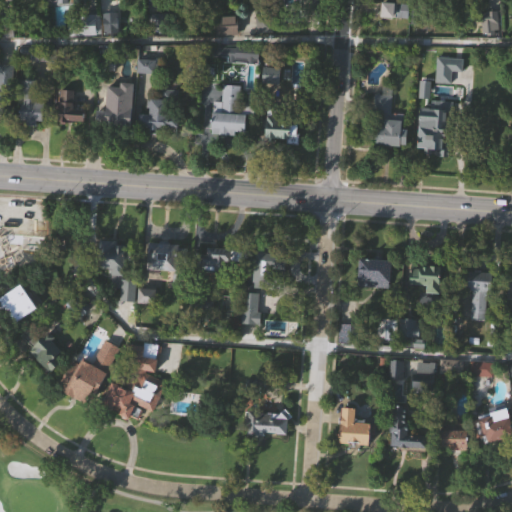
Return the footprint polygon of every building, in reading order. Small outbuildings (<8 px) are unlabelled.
[(6,0),(8,21),(32,19),(32,9),(41,9),(41,0),(6,0)] [(88,16),(87,7),(92,7),(91,0),(53,0),(54,8),(48,9),(49,29),(72,28),(71,17),(88,16)] [(141,0),(106,0),(108,25),(143,23),(141,0)] [(197,0),(199,21),(212,21),(212,10),(225,10),(224,0),(197,0)] [(317,0),(318,13),(302,14),(301,0),(317,0)] [(408,4),(408,19),(379,18),(380,3),(408,4)] [(435,8),(434,19),(422,18),(422,24),(410,23),(412,6),(435,8)] [(497,34),(481,34),(480,17),(485,16),(485,10),(497,9),(497,34)] [(272,31),(255,32),(254,11),(271,10),(272,31)] [(164,26),(164,32),(157,33),(157,26),(151,26),(151,13),(170,12),(171,26),(164,26)] [(308,29),(317,29),(316,12),(307,13),(308,29)] [(100,15),(101,34),(67,35),(67,25),(70,24),(69,17),(73,17),(74,24),(79,24),(78,16),(100,15)] [(234,15),(235,23),(236,23),(237,34),(219,34),(218,24),(221,24),(220,15),(234,15)] [(411,29),(384,28),(383,43),(410,44),(411,29)] [(483,38),(484,62),(501,62),(500,37),(483,38)] [(106,39),(106,60),(120,60),(120,38),(106,39)] [(156,61),(170,60),(169,39),(155,39),(156,61)] [(72,53),(72,62),(103,61),(103,40),(89,41),(90,52),(72,53)] [(258,41),(258,60),(275,59),(275,41),(258,41)] [(218,43),(219,62),(240,61),(240,42),(218,43)] [(30,45),(56,48),(55,61),(29,59),(30,53),(19,52),(20,46),(30,47),(30,45)] [(230,88),(260,89),(260,74),(218,73),(218,82),(230,83),(230,88)] [(36,79),(34,101),(41,101),(41,119),(34,119),(34,123),(24,123),(24,118),(18,118),(19,102),(22,102),(22,97),(17,97),(18,78),(36,79)] [(131,83),(129,125),(119,124),(119,127),(113,126),(114,124),(94,122),(94,109),(104,109),(105,84),(118,85),(118,80),(131,81),(131,83)] [(438,109),(454,109),(454,97),(465,97),(465,84),(438,83),(438,109)] [(392,84),(390,112),(403,113),(402,124),(400,124),(400,127),(405,128),(404,143),(391,144),(391,147),(384,147),(384,144),(375,143),(376,123),(374,123),(375,116),(373,115),(374,93),(381,93),(382,84),(392,84)] [(139,99),(158,100),(159,86),(140,85),(139,99)] [(307,88),(294,87),(293,111),(306,111),(307,88)] [(72,89),(71,103),(79,103),(79,107),(82,107),(81,119),(72,119),(71,121),(55,120),(59,88),(72,89)] [(240,89),(238,112),(244,112),(243,130),(233,130),(233,133),(210,132),(210,128),(209,128),(210,110),(220,111),(221,88),(240,89)] [(178,89),(177,102),(166,102),(166,114),(177,115),(176,128),(146,127),(146,126),(137,125),(137,112),(147,113),(148,97),(157,97),(157,89),(178,89)] [(0,140),(7,141),(7,135),(14,135),(15,92),(0,91),(0,140)] [(282,109),(283,94),(265,93),(265,109),(282,109)] [(40,106),(25,106),(24,145),(30,146),(29,151),(43,152),(44,128),(39,128),(40,106)] [(432,108),(421,107),(421,124),(432,124),(432,108)] [(136,109),(122,108),(121,113),(109,112),(108,137),(99,137),(99,152),(134,153),(136,109)] [(276,109),(276,116),(290,116),(290,124),(295,124),(294,136),(288,135),(288,140),(263,139),(264,115),(266,115),(266,108),(276,109)] [(214,160),(238,161),(238,157),(248,158),(249,139),(254,140),(254,133),(242,132),(243,112),(225,111),(224,128),(215,127),(214,160)] [(76,116),(62,115),(61,147),(87,148),(87,136),(76,135),(76,116)] [(152,125),(152,140),(142,140),(142,155),(178,155),(179,116),(165,116),(165,125),(152,125)] [(377,171),(409,172),(409,155),(405,155),(406,140),(394,139),(394,121),(379,121),(377,171)] [(446,122),(446,133),(444,133),(443,137),(449,137),(448,156),(439,156),(439,148),(431,148),(431,153),(423,153),(423,146),(417,146),(418,124),(428,124),(429,122),(446,122)] [(289,164),(289,170),(300,170),(301,147),(268,146),(268,164),(289,164)] [(123,244),(121,274),(110,274),(111,267),(96,266),(97,238),(113,239),(112,244),(123,244)] [(177,247),(184,247),(184,245),(188,246),(187,256),(177,255),(176,270),(159,269),(159,272),(148,272),(148,268),(145,268),(147,241),(177,243),(177,247)] [(240,250),(240,259),(229,259),(229,261),(224,260),(223,271),(204,271),(204,270),(199,269),(200,265),(197,265),(197,253),(206,254),(206,247),(240,250)] [(264,252),(286,251),(284,267),(272,266),(271,282),(268,282),(267,287),(253,287),(253,281),(251,281),(253,249),(264,250),(264,252)] [(390,259),(388,287),(358,285),(358,279),(357,279),(358,257),(390,259)] [(440,265),(439,283),(441,283),(441,291),(425,291),(426,284),(409,283),(410,271),(412,271),(412,266),(422,267),(422,265),(427,265),(427,268),(429,268),(429,264),(440,265)] [(152,268),(150,295),(182,297),(183,269),(152,268)] [(492,272),(490,300),(486,300),(485,318),(470,317),(471,289),(470,289),(470,291),(465,291),(465,289),(461,288),(462,270),(492,272)] [(209,281),(203,281),(202,292),(209,292),(209,296),(230,297),(230,286),(243,287),(244,275),(210,274),(209,281)] [(135,279),(133,301),(118,299),(120,277),(135,279)] [(256,309),(276,310),(277,278),(257,277),(256,309)] [(0,294),(17,283),(33,306),(12,321),(0,305),(0,294)] [(360,313),(393,314),(394,285),(361,284),(360,313)] [(429,319),(442,319),(443,292),(413,291),(413,310),(429,311),(429,319)] [(259,311),(259,324),(241,323),(242,292),(258,292),(257,311),(259,311)] [(213,300),(212,310),(204,309),(204,312),(199,312),(199,316),(187,316),(189,295),(207,296),(207,300),(213,300)] [(473,317),(473,345),(489,346),(491,298),(467,297),(467,316),(473,317)] [(123,327),(138,327),(139,306),(124,305),(123,327)] [(40,336),(26,310),(0,323),(0,331),(2,336),(9,333),(17,348),(40,336)] [(158,329),(158,315),(141,314),(140,329),(158,329)] [(262,319),(245,318),(244,350),(261,350),(262,319)] [(197,337),(216,336),(215,322),(196,323),(197,337)] [(363,324),(362,343),(337,342),(338,323),(363,324)] [(26,329),(37,339),(46,330),(52,336),(49,340),(59,350),(54,355),(59,360),(48,371),(35,358),(33,361),(29,357),(31,354),(27,349),(30,346),(20,335),(26,329)] [(419,332),(418,348),(398,346),(400,329),(420,331),(419,332)] [(114,358),(96,351),(103,332),(121,340),(114,358)] [(151,360),(149,370),(136,368),(139,349),(134,348),(135,336),(154,339),(151,360)] [(403,373),(426,374),(427,365),(421,365),(422,345),(405,344),(403,373)] [(397,369),(397,346),(383,345),(383,368),(397,369)] [(85,360),(80,369),(91,371),(101,377),(89,400),(78,394),(80,391),(75,388),(72,393),(61,387),(66,377),(60,374),(67,362),(69,364),(74,354),(85,360)] [(66,375),(49,359),(31,378),(53,399),(64,387),(59,383),(66,375)] [(493,370),(493,376),(469,375),(470,361),(494,362),(493,370)] [(98,421),(121,377),(106,369),(95,389),(86,384),(81,392),(79,391),(65,417),(88,428),(93,418),(98,421)] [(115,408),(106,425),(105,432),(115,437),(122,440),(125,442),(141,444),(146,435),(155,436),(169,409),(158,397),(160,386),(150,381),(147,373),(141,372),(141,375),(140,376),(136,401),(147,403),(146,413),(139,412),(132,409),(129,415),(115,408)] [(433,374),(433,393),(416,392),(417,388),(411,388),(411,374),(433,374)] [(263,392),(251,392),(250,401),(242,400),(243,379),(263,380),(263,392)] [(140,409),(136,418),(129,414),(127,418),(117,414),(118,412),(99,406),(110,381),(133,391),(128,402),(140,409)] [(405,406),(406,386),(390,386),(390,405),(405,406)] [(437,416),(438,389),(418,388),(417,415),(437,416)] [(476,402),(496,403),(496,389),(476,388),(476,402)] [(406,403),(405,421),(407,421),(407,434),(426,435),(425,447),(390,445),(392,402),(406,403)] [(354,409),(354,416),(364,417),(364,422),(376,423),(375,434),(368,434),(367,444),(359,443),(359,449),(348,448),(348,443),(337,442),(339,416),(340,416),(341,406),(354,408),(354,409)] [(284,407),(291,414),(286,418),(285,433),(262,431),(262,433),(258,433),(258,436),(247,436),(247,429),(242,429),(243,415),(247,415),(247,408),(260,409),(260,411),(279,412),(284,407)] [(506,410),(511,431),(511,435),(487,442),(485,434),(481,435),(476,418),(489,414),(489,412),(506,407),(506,410)] [(466,423),(466,449),(448,449),(448,447),(439,447),(439,423),(466,423)] [(429,462),(409,461),(410,433),(394,432),(392,473),(428,474),(429,462)] [(378,449),(357,448),(358,434),(343,433),(342,469),(372,470),(372,460),(378,460),(378,449)] [(511,463),(511,453),(509,435),(479,441),(483,462),(488,460),(490,468),(511,463)] [(290,460),(290,445),(274,445),(274,439),(252,439),(251,459),(290,460)] [(443,475),(469,475),(469,447),(442,448),(443,475)]
